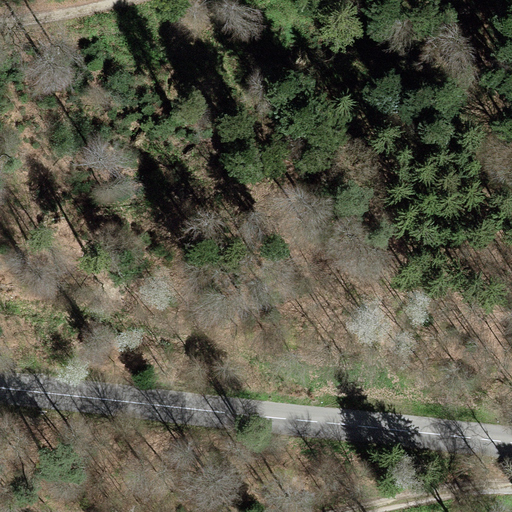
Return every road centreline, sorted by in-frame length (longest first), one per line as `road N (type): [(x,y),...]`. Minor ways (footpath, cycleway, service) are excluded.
road 1 (tertiary): [(0,387),(511,443)]
road 2 (track): [(0,302),(259,353),(364,384),(434,433)]
road 3 (track): [(135,0),(0,22)]
